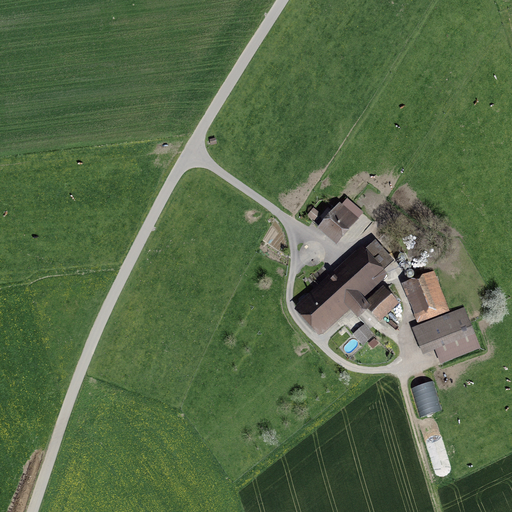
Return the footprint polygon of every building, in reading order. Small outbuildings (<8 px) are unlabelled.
[(339,240),(363,215),(346,199),(323,225),(339,240)] [(374,242),(301,308),(323,331),(349,307),(356,314),(367,304),(358,295),(393,263),(374,242)] [(404,255),(403,255),(401,255),(400,256),(399,257),(398,258),(397,259),(398,261),(398,262),(400,264),(401,264),(403,264),(404,264),(406,262),(407,261),(407,259),(406,257),(405,256),(404,255)] [(412,268),(411,266),(410,265),(409,264),(407,263),(406,263),(404,264),(403,265),(402,267),(402,269),(402,270),(404,272),(406,273),(408,273),(409,272),(410,271),(411,270),(412,268)] [(415,276),(414,274),(413,273),(412,272),(411,272),(409,272),(408,273),(407,274),(407,275),(407,276),(407,278),(408,279),(409,280),(410,280),(412,280),(413,279),(414,278),(415,277),(415,276)] [(435,275),(405,287),(419,322),(448,311),(435,275)] [(397,304),(385,290),(367,307),(380,320),(397,304)] [(441,360),(478,346),(464,309),(414,329),(424,353),(436,348),(441,360)] [(374,337),(365,326),(355,335),(364,345),(374,337)] [(433,382),(412,388),(421,417),(442,410),(433,382)]
